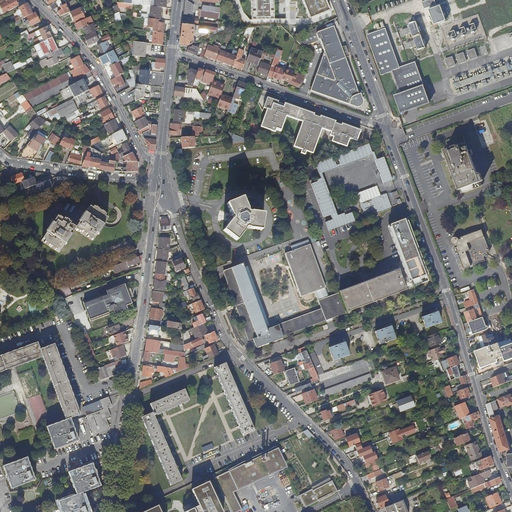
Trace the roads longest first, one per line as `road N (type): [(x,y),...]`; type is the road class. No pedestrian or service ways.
road 1 (residential): [(158,183),(228,341),(341,455),(372,511)]
road 2 (residential): [(511,494),(387,127)]
road 3 (residential): [(387,127),(171,53)]
road 4 (residential): [(158,183),(100,69),(32,0)]
road 5 (tertiary): [(158,183),(132,374)]
road 6 (residential): [(0,350),(64,327),(86,392),(132,374)]
road 7 (residential): [(0,156),(27,167),(158,183)]
road 8 (unclassified): [(387,127),(339,0)]
road 9 (unknown): [(412,199),(337,237),(327,236),(311,199)]
road 10 (tertiary): [(171,53),(158,183)]
